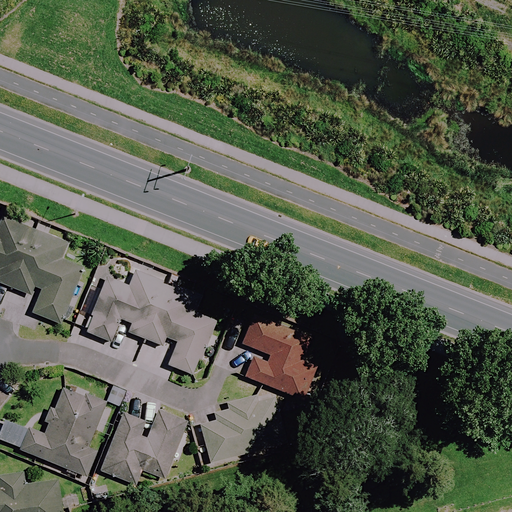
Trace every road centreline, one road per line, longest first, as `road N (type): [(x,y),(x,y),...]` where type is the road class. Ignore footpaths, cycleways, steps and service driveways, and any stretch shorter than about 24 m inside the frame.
road 1 (secondary): [(511,333),(0,130)]
road 2 (residential): [(218,371),(210,390),(189,401),(66,354),(0,351)]
